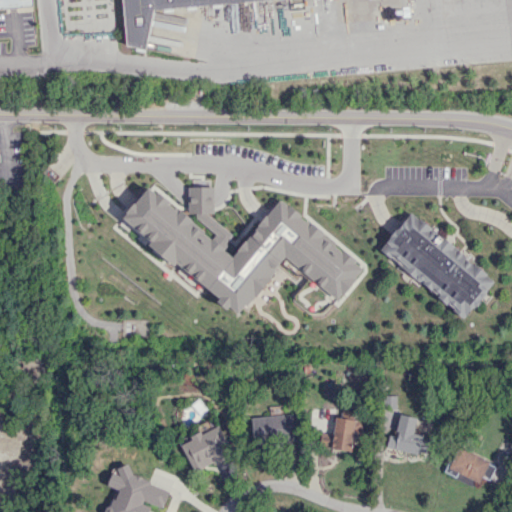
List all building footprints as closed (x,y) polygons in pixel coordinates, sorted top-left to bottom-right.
[(125,0),(129,46),(149,50),(157,8),(259,0),(125,0)] [(284,256),(237,313),(118,224),(147,187),(232,256),(279,199),(362,268),(336,299),(284,256)] [(213,213),(213,187),(189,187),(189,213),(213,213)] [(382,250),(414,210),(498,281),(466,317),(382,250)] [(121,319),(147,319),(146,337),(124,337),(121,319)] [(395,395),(384,396),(384,409),(396,408),(395,395)] [(386,447),(425,455),(429,438),(412,434),(416,417),(400,414),(395,435),(389,434),(386,447)] [(251,417),(252,441),(294,439),(293,415),(251,417)] [(363,421),(335,417),(332,435),(320,433),(318,446),(350,450),(352,433),(361,434),(363,421)] [(180,442),(193,472),(232,455),(219,425),(180,442)] [(480,476),(489,480),(496,464),(457,446),(447,467),(478,481),(480,476)] [(169,489),(128,474),(129,469),(114,464),(106,485),(116,489),(107,511),(146,511),(149,504),(162,509),(169,489)]
